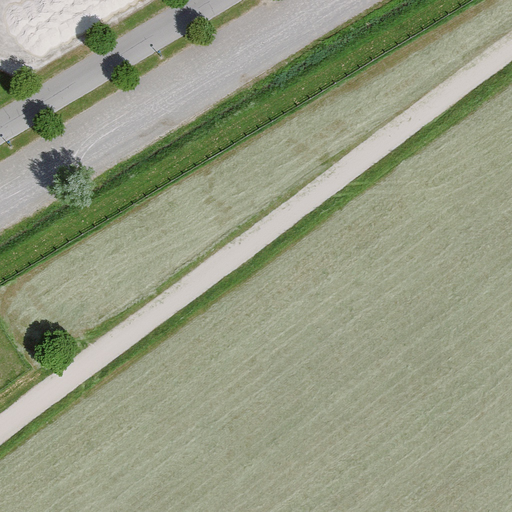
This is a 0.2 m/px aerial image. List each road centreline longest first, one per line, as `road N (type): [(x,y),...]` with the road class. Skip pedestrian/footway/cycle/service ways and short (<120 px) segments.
road 1 (track): [(0,430),(511,46)]
road 2 (unclassified): [(211,0),(0,127)]
